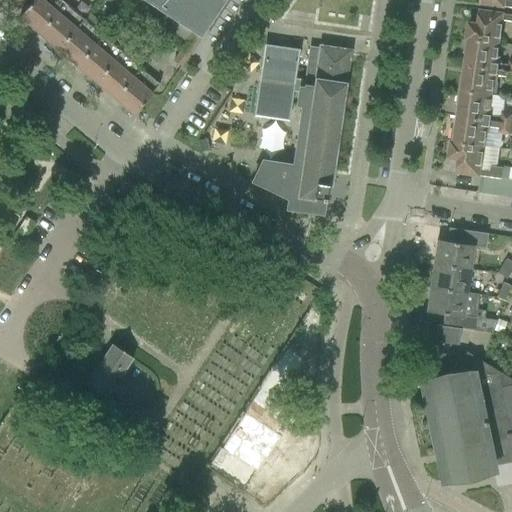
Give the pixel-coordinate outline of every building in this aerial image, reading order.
[(38,35),(64,4),(59,0),(34,0),(19,18),(29,27),(38,35)] [(120,0),(186,43),(183,47),(173,61),(181,67),(184,62),(199,39),(139,0),(120,0)] [(225,0),(139,0),(200,39),(225,0)] [(482,0),(482,4),(511,8),(511,1),(511,2),(506,1),(505,1),(505,0),(482,0)] [(57,51),(83,21),(64,4),(38,35),(57,51)] [(469,23),(467,37),(499,42),(502,21),(503,21),(511,22),(511,27),(511,26),(511,15),(511,16),(501,14),(481,11),(479,25),(469,23)] [(75,67),(101,36),(83,21),(57,51),(75,67)] [(95,84),(121,53),(101,36),(75,67),(85,75),(95,84)] [(467,37),(465,53),(467,56),(466,65),(496,69),(511,71),(511,61),(509,61),(508,65),(501,64),(499,64),(500,58),(498,58),(497,58),(499,42),(467,37)] [(252,181),(288,199),(286,209),(296,210),(321,214),(322,204),(325,204),(330,170),(347,53),(334,49),(321,49),(320,51),(310,49),(305,80),(293,78),(298,49),(264,44),(254,114),(287,119),(291,91),(298,92),(296,105),(301,106),(293,166),(280,164),(262,162),(260,165),(253,179),(252,181)] [(113,99),(139,69),(121,53),(95,84),(104,91),(113,99)] [(461,77),(459,91),(492,96),(494,82),(496,82),(497,76),(506,77),(506,82),(511,83),(511,71),(496,69),(466,65),(464,75),(461,77)] [(152,94),(159,86),(139,69),(113,99),(122,107),(133,116),(152,94)] [(459,91),(457,104),(460,107),(458,117),(511,124),(511,121),(511,114),(502,113),(501,117),(493,116),(491,115),(492,109),(490,109),(492,96),(459,91)] [(454,129),(452,145),(484,149),(486,133),(488,134),(489,128),(500,129),(499,134),(502,134),(510,135),(511,124),(458,117),(458,118),(457,127),(454,129)] [(452,145),(450,159),(459,160),(457,173),(480,177),(501,179),(503,168),(497,167),(491,166),(490,171),(481,170),(484,149),(452,145)] [(484,149),(481,170),(490,171),(491,166),(497,167),(499,152),(485,149),(484,149)] [(480,177),(478,192),(511,197),(511,168),(504,167),(503,167),(503,168),(501,179),(480,177)] [(25,218),(12,238),(20,244),(34,223),(25,218)] [(434,265),(433,266),(468,271),(472,247),(473,247),(485,249),(487,235),(450,230),(448,229),(446,243),(437,241),(437,243),(439,243),(435,265),(434,265)] [(497,273),(506,279),(511,269),(511,263),(505,260),(497,273)] [(430,288),(430,289),(465,294),(467,294),(467,293),(465,293),(468,271),(433,266),(435,267),(432,288),(430,288)] [(502,283),(496,299),(505,303),(511,287),(502,283)] [(427,312),(426,313),(443,315),(441,327),(460,330),(488,334),(491,334),(492,330),(496,321),(484,320),(485,312),(476,310),(479,295),(467,293),(467,294),(465,294),(430,289),(430,290),(431,290),(428,312),(427,312)] [(496,321),(492,330),(501,333),(505,322),(497,319),(496,321)] [(460,330),(441,327),(436,326),(434,343),(458,346),(460,330)] [(84,384),(107,399),(111,393),(119,398),(124,390),(116,385),(133,359),(111,344),(84,384)] [(424,384),(421,385),(429,424),(441,481),(467,478),(492,470),(490,462),(500,460),(509,458),(511,468),(511,471),(511,380),(465,352),(462,357),(433,353),(425,352),(422,375),(426,375),(424,384)] [(240,490),(280,439),(246,411),(205,462),(240,490)]
